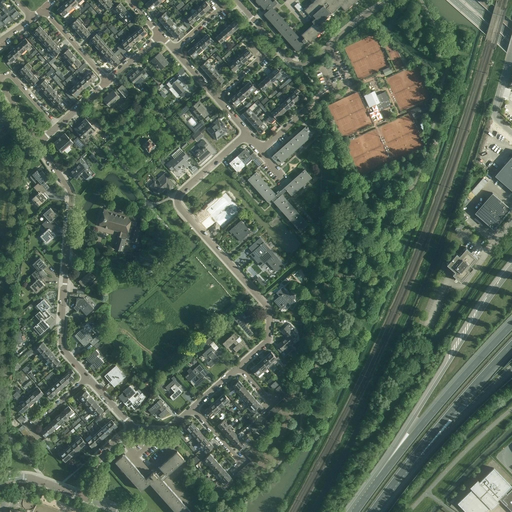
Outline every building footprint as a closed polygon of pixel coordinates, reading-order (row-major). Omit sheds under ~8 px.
[(21,16),(13,8),(10,11),(3,4),(6,0),(2,0),(0,2),(0,7),(13,21),(12,21),(19,14),(21,16)] [(109,0),(108,0),(102,5),(107,11),(114,5),(109,0)] [(156,6),(150,0),(145,4),(151,11),(156,6)] [(255,0),(264,10),(265,9),(267,12),(264,15),(297,52),(305,44),(305,43),(303,42),(272,8),(277,3),(275,0),(272,2),(270,0),(255,0)] [(314,24),(301,35),(304,38),(302,40),(303,42),(305,43),(306,45),(307,45),(308,45),(309,44),(309,43),(307,41),(308,40),(310,42),(325,29),(321,23),(341,6),(345,11),(357,0),(315,0),(305,10),(303,9),(299,13),(300,14),(299,15),(303,21),(305,19),(308,22),(312,19),(313,20),(312,21),(314,24)] [(68,12),(73,8),(67,1),(62,6),(68,12)] [(206,12),(210,8),(205,2),(200,6),(206,12)] [(118,14),(125,8),(120,3),(113,9),(118,14)] [(68,12),(62,6),(57,10),(63,17),(68,12)] [(201,16),(206,12),(200,6),(196,10),(201,16)] [(0,7),(5,13),(2,17),(0,15),(0,21),(5,27),(5,26),(4,26),(11,20),(13,22),(13,21),(0,7)] [(129,13),(125,8),(118,14),(122,19),(129,13)] [(196,20),(201,16),(196,10),(191,14),(196,20)] [(129,13),(122,19),(127,24),(133,18),(129,13)] [(162,24),(169,18),(164,13),(158,19),(162,24)] [(196,20),(191,14),(186,19),(192,24),(196,20)] [(75,30),(82,24),(84,22),(79,17),(77,19),(71,25),(75,30)] [(173,23),(169,18),(162,24),(167,29),(173,23)] [(235,31),(240,27),(234,21),(230,25),(235,31)] [(167,29),(171,34),(178,28),(173,23),(167,29)] [(86,29),(82,24),(75,30),(79,35),(86,29)] [(230,35),(235,31),(230,25),(225,29),(230,35)] [(37,37),(44,31),(39,26),(33,32),(37,37)] [(136,31),(142,38),(147,33),(141,27),(136,31)] [(178,28),(171,34),(175,39),(182,33),(178,28)] [(86,29),(79,35),(84,40),(91,34),(86,29)] [(225,29),(220,34),(226,39),(230,35),(225,29)] [(48,36),(44,31),(37,37),(42,42),(48,36)] [(136,31),(131,36),(137,42),(142,38),(136,31)] [(94,45),(101,39),(96,34),(90,40),(94,45)] [(202,39),(208,45),(213,41),(207,34),(202,39)] [(226,39),(220,34),(216,38),(225,49),(227,46),(225,44),(225,45),(223,43),(224,42),(225,42),(226,42),(226,41),(226,40),(226,39)] [(53,41),(48,36),(42,42),(46,47),(53,41)] [(132,46),(137,42),(131,36),(126,40),(132,46)] [(20,43),(26,50),(31,45),(25,38),(20,43)] [(94,45),(99,50),(105,44),(101,39),(94,45)] [(203,50),(208,45),(202,39),(197,43),(203,50)] [(132,46),(126,40),(121,44),(127,51),(132,46)] [(57,46),(53,41),(46,47),(50,52),(57,46)] [(21,54),(26,50),(20,43),(15,47),(21,54)] [(198,54),(203,50),(197,43),(192,47),(198,54)] [(99,50),(103,55),(110,49),(105,44),(99,50)] [(57,46),(50,52),(55,57),(62,51),(57,46)] [(16,58),(21,54),(15,47),(10,52),(16,58)] [(114,54),(108,60),(112,65),(113,64),(115,66),(120,62),(118,59),(119,59),(116,56),(121,52),(123,55),(126,52),(122,47),(115,53),(114,54)] [(198,54),(192,47),(188,52),(193,58),(198,54)] [(248,59),(253,55),(248,50),(248,49),(246,47),(241,52),(243,54),(248,59)] [(66,60),(72,54),(68,49),(61,55),(66,60)] [(103,55),(108,60),(114,54),(110,49),(103,55)] [(16,58),(10,52),(5,56),(6,56),(3,58),(9,65),(11,62),(11,63),(16,58)] [(159,53),(151,60),(156,66),(157,65),(161,69),(168,63),(159,53)] [(66,60),(64,62),(69,67),(70,65),(77,59),(72,54),(66,60)] [(243,64),(248,59),(243,54),(238,58),(243,64)] [(238,58),(233,62),(239,68),(243,64),(238,58)] [(77,59),(70,65),(69,67),(73,72),(81,64),(77,59)] [(205,71),(211,66),(207,61),(200,67),(205,71)] [(239,68),(233,62),(229,66),(234,72),(239,68)] [(13,70),(15,72),(23,65),(21,63),(19,65),(13,70)] [(23,76),(30,70),(29,70),(32,68),(28,63),(18,71),(23,76)] [(216,71),(211,66),(205,71),(209,76),(216,71)] [(385,76),(392,72),(390,67),(382,70),(385,76)] [(272,73),(277,78),(282,74),(277,68),(272,73)] [(138,69),(128,77),(134,83),(137,86),(145,79),(144,78),(148,75),(143,70),(141,72),(138,69)] [(34,75),(30,70),(23,76),(27,81),(28,81),(34,75)] [(89,73),(84,77),(90,84),(95,79),(97,77),(94,74),(92,71),(90,73),(89,73)] [(209,76),(213,81),(220,75),(216,71),(209,76)] [(272,83),(277,78),(272,73),(267,77),(272,83)] [(38,80),(34,75),(28,81),(27,81),(32,86),(38,80)] [(220,75),(213,81),(218,86),(219,87),(222,85),(221,84),(224,80),(220,75)] [(84,77),(79,82),(85,88),(90,84),(84,77)] [(268,87),(272,83),(267,77),(263,81),(268,87)] [(185,90),(187,88),(179,78),(174,82),(172,79),(164,85),(165,85),(168,89),(172,86),(179,95),(180,94),(183,97),(187,93),(185,90)] [(42,91),(49,85),(44,80),(38,86),(42,91)] [(268,87),(263,81),(258,85),(263,91),(268,87)] [(79,82),(74,86),(80,93),(85,88),(79,82)] [(244,86),(250,92),(252,94),(257,90),(255,88),(257,86),(254,83),(252,85),(249,82),(244,86)] [(53,90),(49,85),(42,91),(47,96),(53,90)] [(80,93),(74,86),(69,91),(75,97),(80,93)] [(121,86),(116,90),(126,101),(133,94),(128,88),(125,90),(121,86)] [(245,97),(250,92),(244,86),(239,90),(241,92),(245,97)] [(47,96),(51,101),(58,95),(53,90),(47,96)] [(116,90),(111,94),(115,99),(113,101),(118,108),(126,101),(116,90)] [(240,101),(245,97),(241,92),(239,90),(237,92),(234,95),(240,101)] [(295,102),(300,98),(298,96),(300,94),(296,90),(294,92),(294,93),(292,95),(291,94),(289,96),(290,97),(295,102)] [(369,108),(376,104),(379,111),(391,106),(385,92),(377,96),(375,92),(374,91),(364,96),(369,108)] [(51,101),(55,106),(62,100),(58,95),(51,101)] [(240,101),(234,95),(230,99),(236,106),(240,101)] [(290,107),(295,102),(290,97),(285,101),(290,107)] [(280,105),(286,111),(290,107),(285,101),(284,99),(279,104),(280,105)] [(62,100),(55,106),(60,111),(63,113),(69,108),(66,105),(67,105),(62,100)] [(204,107),(199,101),(190,109),(200,120),(208,113),(204,107)] [(108,117),(114,112),(108,105),(105,108),(102,104),(93,112),(100,119),(106,114),(108,117)] [(424,104),(410,110),(413,117),(428,111),(424,104)] [(281,115),(286,111),(280,105),(276,109),(281,115)] [(281,115),(276,109),(274,107),(270,111),(276,119),(281,115)] [(247,119),(254,113),(249,108),(243,114),(247,119)] [(258,118),(254,113),(247,119),(251,124),(258,118)] [(263,122),(262,123),(256,129),(260,134),(261,133),(262,134),(264,132),(263,131),(268,127),(265,124),(269,120),(272,123),(275,120),(271,115),(269,117),(267,118),(263,122)] [(212,124),(222,135),(228,130),(224,126),(225,125),(219,118),(212,124)] [(262,123),(258,118),(251,124),(256,129),(262,123)] [(85,119),(80,124),(90,135),(95,130),(85,119)] [(80,124),(76,127),(74,129),(84,140),(90,135),(80,124)] [(222,135),(212,124),(207,129),(217,140),(222,135)] [(314,133),(312,132),(311,132),(307,129),(308,128),(307,127),(306,126),(274,154),(271,157),(279,165),(282,162),(282,163),(312,136),(314,133)] [(201,133),(198,130),(192,136),(197,142),(204,136),(201,133)] [(65,133),(54,143),(60,150),(59,150),(60,151),(62,153),(73,143),(65,133)] [(85,146),(77,138),(73,141),(81,150),(85,146)] [(156,147),(156,146),(153,143),(150,139),(146,142),(143,146),(144,147),(144,148),(144,147),(149,153),(153,150),(154,151),(157,148),(156,147)] [(200,143),(197,145),(200,149),(198,151),(198,150),(194,154),(198,158),(201,161),(210,153),(206,147),(208,145),(203,140),(200,143)] [(170,162),(167,165),(169,168),(169,167),(173,172),(176,169),(177,171),(181,168),(182,168),(179,165),(182,163),(186,168),(189,165),(186,161),(189,158),(179,148),(171,155),(174,158),(170,162)] [(245,165),(251,159),(252,158),(250,155),(245,149),(237,156),(245,165)] [(258,167),(262,163),(253,153),(250,155),(252,158),(251,159),(258,167)] [(92,154),(89,157),(95,164),(98,161),(92,154)] [(245,165),(237,156),(229,163),(237,171),(245,165)] [(76,163),(78,166),(70,172),(72,174),(71,175),(73,177),(74,176),(76,179),(81,174),(85,179),(91,175),(90,173),(89,172),(86,170),(87,169),(83,165),(85,163),(81,158),(76,163)] [(511,190),(511,168),(506,163),(495,176),(510,189),(511,190)] [(32,174),(39,182),(47,190),(49,188),(45,182),(49,179),(42,171),(39,173),(37,170),(32,174)] [(291,196),(312,178),(304,170),(284,188),(286,190),(291,196)] [(160,182),(159,183),(165,189),(167,187),(169,190),(174,185),(167,178),(169,176),(165,172),(157,180),(160,182)] [(276,195),(256,172),(248,180),(268,202),(276,195)] [(475,195),(487,182),(483,178),(471,192),(475,195)] [(39,182),(34,187),(39,193),(33,198),(39,205),(47,198),(43,193),(47,190),(39,182)] [(165,189),(159,183),(157,185),(155,182),(150,186),(158,195),(165,189)] [(308,224),(282,194),(279,192),(276,195),(268,202),(270,205),(273,202),(300,232),(308,224)] [(483,203),(502,219),(511,209),(492,193),(483,203)] [(213,219),(216,216),(227,207),(221,201),(217,204),(216,202),(209,209),(210,210),(208,212),(213,219)] [(483,203),(474,213),(493,230),(502,219),(483,203)] [(234,215),(227,207),(216,216),(222,222),(224,220),(226,222),(234,215)] [(43,214),(48,219),(55,227),(58,225),(53,220),(58,216),(50,208),(43,214)] [(132,218),(105,210),(104,209),(99,226),(119,232),(118,237),(126,239),(131,240),(131,241),(140,244),(144,229),(136,226),(137,222),(131,221),(132,218)] [(47,230),(41,235),(48,242),(56,235),(51,230),(55,227),(48,219),(42,224),(47,230)] [(236,235),(246,226),(241,221),(229,231),(231,234),(233,232),(236,235)] [(455,230),(458,233),(465,225),(461,222),(458,226),(455,230)] [(246,226),(236,235),(241,241),(240,241),(251,232),(246,226)] [(118,237),(114,249),(123,251),(126,239),(118,237)] [(258,240),(249,248),(255,256),(258,259),(256,261),(260,266),(267,259),(269,262),(273,267),(269,269),(274,275),(278,272),(277,271),(283,266),(274,256),(273,257),(273,256),(262,244),(258,240)] [(470,265),(477,257),(472,253),(474,251),(474,250),(473,249),(472,249),(471,250),(470,251),(466,247),(459,255),(456,253),(446,264),(455,271),(452,274),(455,276),(454,278),(454,279),(454,280),(455,280),(456,280),(458,278),(461,281),(470,270),(471,271),(473,268),(470,265)] [(44,277),(47,275),(43,270),(47,266),(40,258),(33,264),(37,269),(44,277)] [(37,269),(31,274),(37,280),(31,285),(37,293),(45,286),(41,280),(44,277),(37,269)] [(79,281),(83,286),(90,280),(92,281),(91,281),(95,278),(94,276),(93,275),(90,271),(89,271),(90,272),(79,281)] [(282,287),(278,291),(276,293),(279,296),(274,301),(280,308),(287,302),(291,306),(296,302),(294,300),(294,299),(294,298),(295,298),(295,297),(295,296),(294,295),(294,294),(293,294),(292,293),(291,293),(290,293),(289,294),(282,287)] [(89,304),(84,298),(83,299),(76,298),(76,305),(74,307),(77,311),(81,307),(82,309),(81,310),(86,315),(90,312),(88,310),(90,309),(87,305),(88,304),(89,304)] [(48,318),(51,316),(47,311),(51,307),(44,299),(37,305),(41,310),(48,318)] [(41,310),(35,315),(34,317),(35,319),(37,317),(41,321),(35,326),(41,334),(49,327),(45,322),(48,318),(41,310)] [(245,315),(244,313),(242,311),(234,319),(236,322),(237,322),(239,324),(237,325),(248,337),(253,333),(248,328),(245,325),(249,321),(254,326),(258,323),(250,314),(244,319),(243,317),(245,315)] [(231,319),(226,324),(229,328),(233,325),(235,323),(231,319)] [(297,337),(292,331),(294,329),(289,323),(287,326),(281,331),(285,336),(285,337),(287,337),(291,342),(297,337)] [(83,328),(75,336),(84,347),(90,342),(93,346),(102,338),(100,335),(97,338),(96,336),(93,339),(83,328)] [(222,344),(227,349),(233,343),(236,346),(233,349),(236,352),(243,346),(240,342),(239,343),(236,340),(238,338),(234,333),(222,344)] [(210,344),(214,341),(210,337),(204,342),(208,346),(210,344)] [(293,343),(291,342),(287,337),(285,337),(285,338),(278,345),(280,348),(277,350),(284,357),(286,355),(284,352),(293,343)] [(41,353),(47,347),(43,342),(36,348),(41,353)] [(209,348),(202,354),(205,357),(208,355),(212,359),(207,363),(210,367),(219,359),(215,354),(217,352),(215,350),(216,350),(212,346),(210,344),(208,346),(209,348)] [(41,353),(45,358),(51,352),(47,347),(41,353)] [(28,356),(35,351),(32,348),(26,354),(28,356)] [(96,350),(86,358),(90,362),(91,361),(93,363),(90,366),(95,371),(104,363),(99,358),(97,356),(99,354),(96,350)] [(45,358),(49,363),(56,357),(51,352),(45,358)] [(266,356),(273,364),(274,365),(280,359),(278,357),(276,358),(271,352),(266,356)] [(266,356),(261,361),(267,367),(268,368),(270,366),(273,364),(266,356)] [(56,357),(49,363),(54,368),(60,362),(56,357)] [(58,370),(59,370),(63,366),(67,363),(64,360),(56,368),(58,370)] [(261,361),(257,365),(262,371),(265,369),(266,370),(268,368),(267,367),(261,361)] [(189,373),(185,377),(190,382),(196,376),(199,379),(196,382),(199,385),(206,379),(203,375),(202,376),(199,373),(201,371),(203,369),(199,364),(192,370),(190,368),(187,371),(189,373)] [(262,371),(257,365),(251,370),(258,377),(260,374),(263,372),(262,371)] [(104,376),(110,383),(114,387),(122,380),(126,377),(116,366),(104,376)] [(64,376),(69,382),(74,378),(72,376),(75,373),(69,367),(66,370),(68,372),(64,376)] [(64,376),(59,380),(64,386),(69,382),(64,376)] [(175,392),(170,396),(173,400),(182,392),(178,387),(180,385),(178,384),(174,379),(165,387),(168,390),(171,388),(175,392)] [(59,380),(54,384),(60,390),(64,386),(59,380)] [(236,392),(237,391),(243,386),(239,381),(232,386),(235,389),(234,390),(236,392)] [(275,381),(270,386),(273,389),(279,385),(275,381)] [(55,394),(57,392),(60,390),(54,384),(50,389),(53,392),(55,394)] [(37,386),(32,390),(32,391),(34,392),(39,398),(44,394),(42,392),(39,388),(38,388),(37,386)] [(239,394),(238,395),(240,397),(245,392),(247,390),(243,386),(237,391),(239,394)] [(124,402),(135,392),(130,387),(124,392),(124,391),(123,392),(119,396),(124,402)] [(50,399),(55,394),(53,392),(50,389),(45,393),(50,399)] [(81,390),(75,395),(77,398),(77,399),(81,404),(84,402),(91,396),(86,391),(83,393),(81,390)] [(244,402),(251,395),(249,392),(247,390),(245,392),(240,397),(241,396),(244,399),(242,400),(244,402)] [(135,392),(124,402),(129,408),(131,406),(134,409),(138,406),(145,397),(142,393),(140,394),(137,391),(135,392)] [(34,392),(29,396),(34,402),(39,398),(34,392)] [(224,394),(219,398),(225,404),(226,406),(228,403),(230,401),(224,394)] [(256,400),(251,395),(244,402),(245,401),(248,403),(247,404),(249,407),(256,400)] [(23,399),(30,406),(34,402),(29,396),(27,398),(27,397),(26,397),(25,397),(23,399)] [(84,402),(88,407),(95,401),(91,396),(84,402)] [(226,406),(225,404),(219,398),(214,402),(220,409),(222,406),(223,407),(226,406)] [(22,413),(30,406),(23,399),(24,401),(17,407),(22,413)] [(159,400),(148,410),(152,415),(159,409),(162,412),(159,415),(162,418),(169,412),(163,405),(164,404),(159,400)] [(247,408),(253,415),(257,411),(259,410),(257,407),(260,405),(256,400),(249,407),(247,408)] [(95,401),(88,407),(86,408),(87,409),(90,413),(90,412),(91,413),(92,411),(99,406),(95,401)] [(221,410),(220,409),(214,402),(210,407),(215,413),(218,411),(219,412),(221,410)] [(64,410),(69,416),(74,412),(69,406),(64,410)] [(99,406),(92,411),(97,416),(103,411),(99,406)] [(216,414),(215,413),(210,407),(205,411),(210,417),(213,415),(214,416),(216,414)] [(64,410),(59,415),(64,420),(69,416),(64,410)] [(59,415),(54,419),(60,425),(64,420),(59,415)] [(55,429),(60,425),(54,419),(50,423),(55,429)] [(222,430),(228,425),(226,422),(227,421),(225,419),(218,426),(222,430)] [(106,424),(112,431),(117,427),(116,426),(118,424),(115,420),(113,422),(111,420),(106,424)] [(50,433),(55,429),(50,423),(45,427),(50,433)] [(189,434),(190,433),(196,427),(192,423),(186,428),(188,431),(187,432),(189,434)] [(106,424),(101,429),(107,435),(112,431),(106,424)] [(229,424),(228,425),(222,430),(226,435),(232,430),(230,427),(231,426),(229,424)] [(50,433),(45,427),(40,431),(45,437),(50,433)] [(193,439),(194,438),(200,432),(196,427),(190,433),(193,436),(192,436),(193,439)] [(101,429),(97,433),(102,440),(107,435),(101,429)] [(226,435),(230,440),(237,435),(234,432),(235,431),(233,429),(232,430),(226,435)] [(205,437),(200,432),(194,438),(197,440),(196,441),(197,443),(199,442),(205,437)] [(97,433),(92,438),(97,444),(102,440),(97,433)] [(230,440),(235,445),(242,438),(241,439),(239,437),(240,436),(238,434),(237,435),(230,440)] [(75,441),(81,448),(86,443),(80,437),(75,441)] [(209,442),(205,437),(199,442),(201,445),(200,446),(202,448),(203,447),(209,442)] [(92,438),(87,442),(93,448),(97,444),(92,438)] [(242,438),(235,445),(239,450),(245,444),(246,443),(244,441),(242,438)] [(76,452),(81,448),(75,441),(70,445),(76,452)] [(209,442),(203,447),(205,450),(204,451),(206,453),(213,447),(209,442)] [(71,456),(76,452),(70,445),(66,450),(65,450),(71,456)] [(66,450),(65,449),(59,454),(60,455),(59,455),(65,462),(71,456),(65,450),(66,450)] [(177,451),(159,467),(167,475),(184,460),(185,460),(185,459),(184,460),(183,458),(177,451)] [(125,454),(124,453),(115,461),(141,490),(150,483),(146,478),(144,480),(143,478),(123,455),(125,454)] [(207,465),(208,464),(214,459),(210,454),(204,459),(206,462),(205,463),(207,465)] [(218,463),(214,459),(208,464),(210,467),(209,468),(211,470),(218,463)] [(223,468),(218,463),(211,470),(212,469),(215,472),(214,473),(215,475),(223,468)] [(227,473),(223,468),(215,475),(216,475),(217,474),(219,476),(218,478),(220,480),(227,473)] [(467,494),(457,503),(466,511),(484,511),(490,508),(491,509),(499,502),(497,500),(499,498),(505,505),(507,504),(511,508),(511,486),(510,484),(494,468),(485,477),(479,482),(478,480),(477,480),(470,487),(472,489),(467,494)] [(144,477),(143,478),(144,480),(146,478),(150,483),(175,511),(188,511),(153,472),(150,474),(149,473),(146,475),(144,477)] [(224,484),(231,478),(227,473),(220,480),(221,479),(223,481),(222,482),(224,484)]
